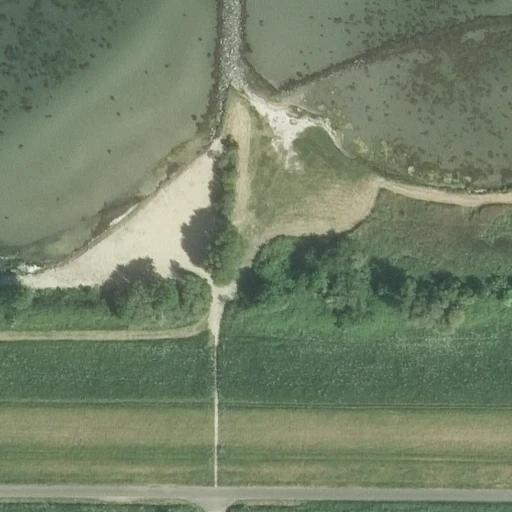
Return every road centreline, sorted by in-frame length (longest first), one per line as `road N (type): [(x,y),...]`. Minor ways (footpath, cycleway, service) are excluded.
road 1 (unclassified): [(0,490),(511,495)]
road 2 (track): [(0,333),(177,326),(223,291),(201,258)]
road 3 (track): [(279,140),(247,255),(223,291)]
